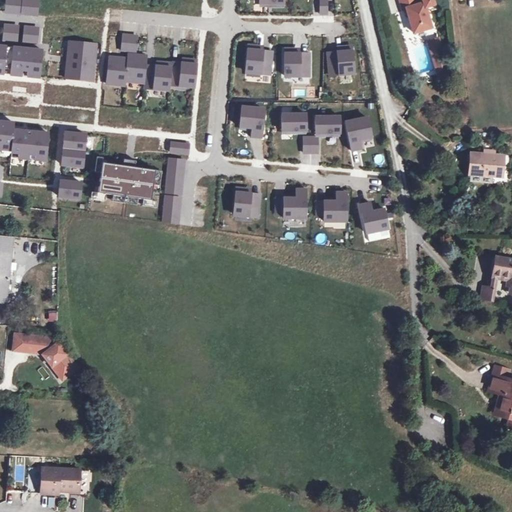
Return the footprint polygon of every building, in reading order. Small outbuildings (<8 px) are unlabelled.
[(18,0),(17,0),(1,0),(1,11),(17,12),(18,0)] [(36,2),(19,0),(17,12),(35,14),(36,2)] [(435,6),(433,0),(423,0),(424,4),(416,6),(414,0),(399,0),(402,9),(406,8),(412,33),(431,29),(426,8),(435,6)] [(0,23),(0,28),(0,35),(15,36),(16,25),(0,23)] [(20,25),(19,36),(36,38),(37,26),(20,25)] [(137,35),(123,33),(121,49),(136,50),(137,35)] [(434,61),(444,58),(439,38),(429,40),(434,61)] [(66,39),(65,58),(92,60),(93,41),(66,39)] [(0,71),(9,72),(38,75),(40,48),(28,46),(28,50),(24,50),(24,46),(0,44),(0,71)] [(242,73),(267,75),(269,53),(253,51),(253,48),(244,47),(242,73)] [(326,54),(328,76),(353,74),(350,48),(341,49),(342,52),(326,54)] [(308,77),(308,55),(292,55),(292,51),(283,51),(283,77),(308,77)] [(92,60),(65,58),(63,76),(90,79),(92,60)] [(136,59),(117,58),(115,87),(134,89),(135,69),(136,59)] [(444,58),(434,61),(437,73),(447,71),(444,58)] [(178,67),(161,65),(161,67),(159,87),(184,90),(186,64),(178,63),(178,67)] [(152,70),(135,69),(134,89),(133,91),(159,93),(159,87),(161,67),(152,67),(152,70)] [(38,81),(38,75),(9,72),(9,78),(38,81)] [(262,109),(239,107),(238,127),(250,129),(249,137),(259,138),(262,109)] [(302,114),(277,115),(277,132),(302,131),(302,114)] [(311,115),(311,133),(336,132),(335,115),(311,115)] [(367,115),(345,120),(351,148),(361,146),(359,137),(371,134),(367,115)] [(0,147),(2,148),(2,155),(37,158),(39,131),(4,127),(5,120),(0,119),(0,147)] [(83,134),(62,132),(60,148),(82,150),(83,134)] [(317,140),(302,140),(302,156),(317,156),(317,140)] [(181,142),(170,141),(169,150),(180,151),(181,142)] [(188,142),(181,142),(180,151),(187,151),(188,142)] [(82,150),(60,148),(59,163),(81,165),(82,150)] [(494,153),(484,153),(470,152),(469,173),(503,175),(504,154),(494,153)] [(85,168),(92,169),(93,160),(94,155),(87,154),(85,168)] [(114,163),(93,160),(92,169),(89,190),(97,191),(104,192),(129,195),(134,196),(142,197),(144,182),(146,167),(126,164),(127,158),(115,156),(114,163)] [(184,158),(171,157),(168,191),(180,192),(184,158)] [(153,168),(146,167),(144,182),(151,182),(153,168)] [(80,181),(58,179),(57,195),(79,197),(80,181)] [(89,190),(83,189),(82,196),(96,198),(97,191),(89,190)] [(292,198),(273,198),(273,213),(280,213),(280,218),(303,218),(303,189),(293,189),(292,198)] [(244,191),(235,190),(233,216),(258,218),(260,196),(244,195),(244,191)] [(129,195),(104,192),(103,199),(128,202),(129,195)] [(337,200),(317,201),(317,216),(324,216),(324,221),(347,220),(347,192),(337,192),(337,200)] [(180,195),(168,194),(165,220),(178,222),(180,195)] [(142,197),(134,196),(133,203),(148,205),(149,198),(142,197)] [(368,201),(358,204),(364,232),(386,227),(382,207),(370,210),(368,201)] [(502,289),(511,289),(511,258),(487,256),(485,273),(489,273),(504,275),(502,289)] [(45,276),(45,286),(53,285),(52,275),(45,276)] [(486,300),(488,287),(483,287),(476,286),(475,299),(486,300)] [(57,322),(57,313),(48,313),(48,322),(57,322)] [(46,339),(7,334),(5,350),(35,354),(55,380),(70,368),(46,339)] [(502,418),(511,420),(511,381),(501,378),(503,369),(487,365),(480,391),(496,395),(493,409),(502,412),(501,418),(502,418)] [(502,412),(493,409),(491,415),(501,418),(502,412)] [(511,430),(511,420),(502,418),(500,427),(511,430)] [(42,468),(41,495),(55,495),(60,495),(60,491),(80,491),(80,469),(42,468)] [(60,495),(55,495),(55,496),(49,496),(49,506),(55,506),(55,508),(60,508),(60,495)]
